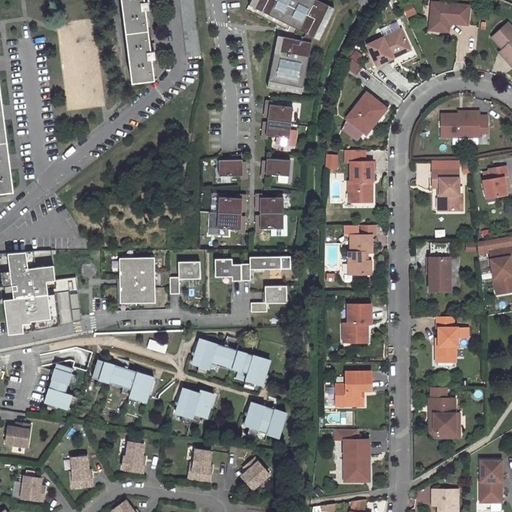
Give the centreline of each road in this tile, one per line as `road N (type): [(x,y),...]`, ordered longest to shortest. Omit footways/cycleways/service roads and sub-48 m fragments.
road 1 (residential): [(511,103),(482,85),(446,85),(414,106),(403,136),(399,511)]
road 2 (residential): [(93,511),(134,489),(208,500),(219,511)]
